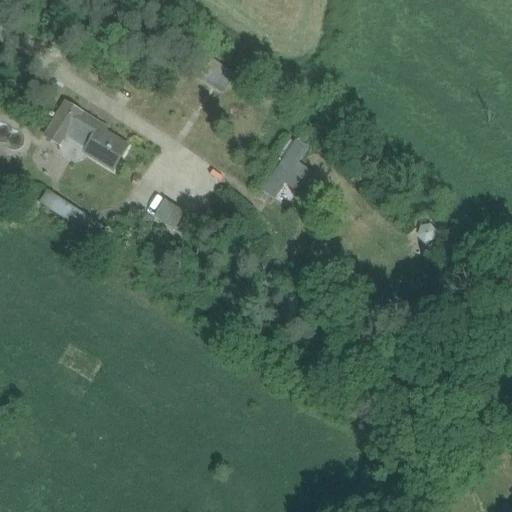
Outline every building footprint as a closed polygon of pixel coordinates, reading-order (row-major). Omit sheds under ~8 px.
[(229,77),(199,57),(191,69),(221,90),(229,77)] [(102,125),(67,103),(45,137),(61,147),(63,143),(113,172),(127,147),(99,130),(102,125)] [(297,142),(263,190),(272,197),(307,149),(297,142)] [(107,235),(48,195),(41,204),(73,224),(69,230),(98,248),(107,235)] [(157,219),(178,231),(188,213),(168,201),(157,219)]
